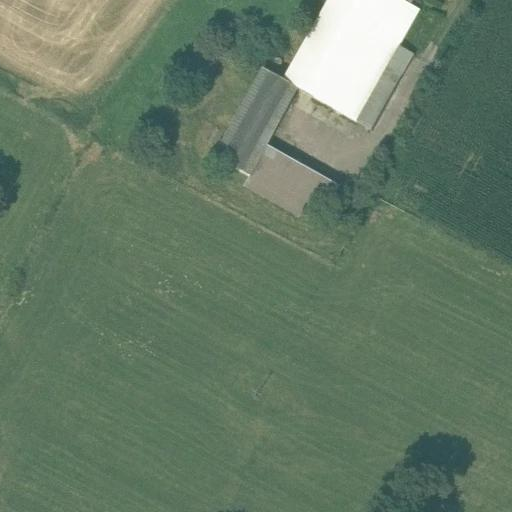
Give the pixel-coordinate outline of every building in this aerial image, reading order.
[(420,11),(411,5),(400,0),(330,0),(285,81),(300,90),(357,122),(399,48),(420,11)] [(399,48),(357,122),(372,130),(414,56),(399,48)] [(300,90),(285,81),(264,70),(214,157),(250,177),(253,173),(268,145),(300,90)] [(268,145),(253,173),(307,203),(325,213),(341,186),(268,145)] [(307,203),(253,173),(250,177),(244,188),(298,219),(307,203)]
